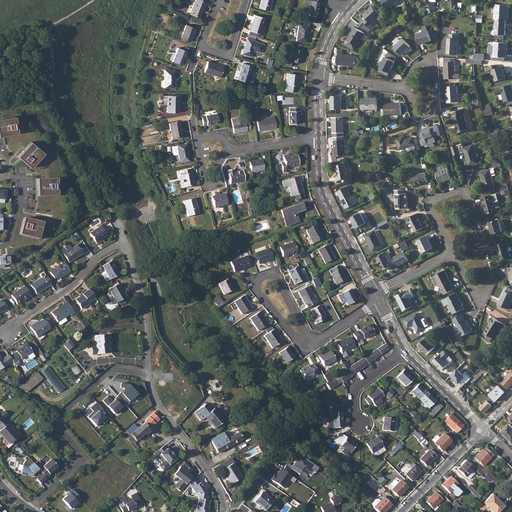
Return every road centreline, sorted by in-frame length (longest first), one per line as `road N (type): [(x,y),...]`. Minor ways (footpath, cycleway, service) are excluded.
road 1 (residential): [(28,508),(80,462),(58,415),(108,372),(150,376)]
road 2 (residential): [(450,254),(431,202),(456,192),(467,198),(491,281),(482,294),(468,288)]
road 3 (residential): [(373,292),(322,189),(318,137)]
road 4 (residential): [(315,342),(296,336),(258,291),(259,282),(276,278),(302,331)]
road 5 (residential): [(150,376),(223,511)]
road 6 (residential): [(9,331),(75,282),(93,258),(122,244)]
road 7 (residential): [(122,244),(145,314),(150,376)]
road 8 (residential): [(229,152),(216,160),(219,178),(205,182),(197,142),(217,135),(225,141)]
